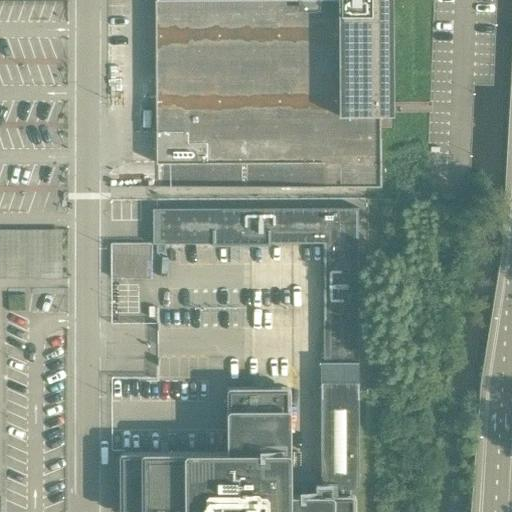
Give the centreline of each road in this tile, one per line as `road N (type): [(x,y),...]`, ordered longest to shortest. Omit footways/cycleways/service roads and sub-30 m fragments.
road 1 (unclassified): [(97,0),(89,511)]
road 2 (unknown): [(94,159),(323,170),(337,160),(336,142),(310,127)]
road 3 (unknown): [(246,127),(187,125),(183,48),(190,5),(245,3)]
road 4 (unknown): [(245,3),(293,6),(307,16),(310,127)]
road 5 (unknown): [(246,127),(245,3)]
